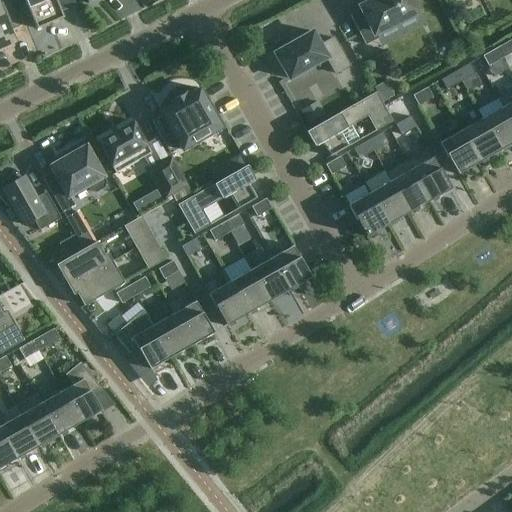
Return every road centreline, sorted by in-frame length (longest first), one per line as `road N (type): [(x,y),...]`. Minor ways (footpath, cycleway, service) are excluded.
road 1 (residential): [(19,511),(357,292)]
road 2 (residential): [(357,292),(196,17)]
road 3 (residential): [(0,115),(196,17)]
road 4 (residential): [(357,292),(511,194)]
